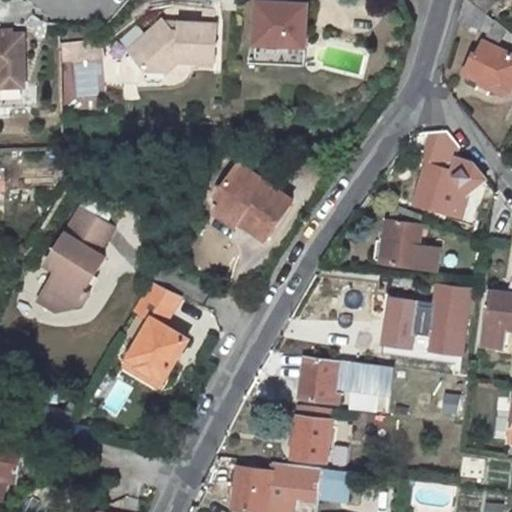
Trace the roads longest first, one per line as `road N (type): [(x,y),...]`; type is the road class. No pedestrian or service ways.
road 1 (residential): [(420,81),(305,246),(186,470)]
road 2 (residential): [(186,470),(0,428)]
road 3 (residential): [(420,81),(511,189)]
